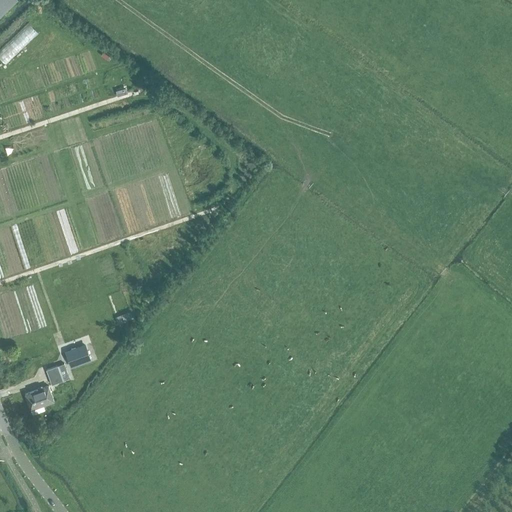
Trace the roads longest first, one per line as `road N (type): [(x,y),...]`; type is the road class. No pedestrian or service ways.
road 1 (track): [(511,195),(495,182),(283,118),(120,0)]
road 2 (track): [(0,283),(210,211)]
road 3 (track): [(0,137),(149,91)]
